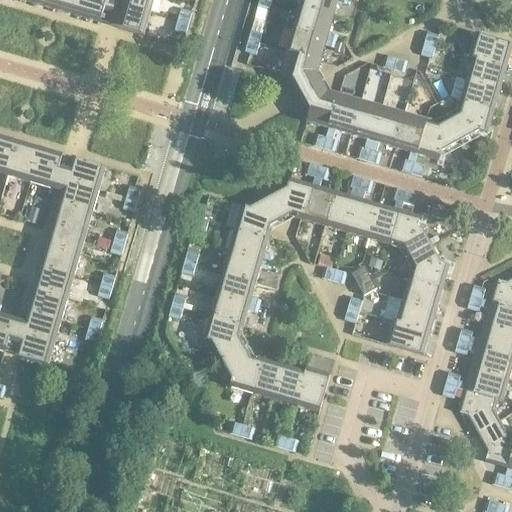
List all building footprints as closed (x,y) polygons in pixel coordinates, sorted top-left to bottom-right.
[(59,0),(35,0),(34,5),(56,11),(59,0)] [(83,0),(59,0),(56,11),(78,18),(83,0)] [(154,0),(83,0),(78,18),(101,24),(101,23),(104,24),(110,26),(110,27),(144,37),(154,0)] [(272,1),(267,0),(259,0),(257,9),(269,13),(272,1)] [(347,0),(301,0),(299,9),(333,19),(338,3),(346,6),(347,0)] [(333,19),(299,9),(293,31),(336,43),(337,37),(329,34),(333,19)] [(181,11),(177,22),(189,25),(192,14),(181,11)] [(189,25),(177,22),(174,33),(186,36),(189,25)] [(263,34),(251,30),(248,42),(260,45),(263,34)] [(336,43),(293,31),(286,53),(320,63),(325,47),(334,49),(336,43)] [(427,34),(424,45),(435,48),(439,37),(427,34)] [(511,50),(511,45),(475,35),(468,59),(473,60),(507,70),(511,50)] [(260,45),(248,42),(245,53),(256,57),(260,45)] [(336,43),(333,52),(342,54),(344,46),(336,43)] [(435,48),(424,45),(421,56),(432,60),(435,48)] [(320,63),(286,53),(280,76),(288,78),(291,83),(299,97),(309,115),(306,124),(328,130),(338,96),(330,94),(324,83),(318,71),(320,63)] [(382,68),(393,72),(396,60),(385,57),(382,68)] [(408,63),(396,60),(393,72),(404,75),(408,63)] [(507,70),(473,60),(466,82),(500,92),(507,70)] [(500,92),(466,82),(460,104),(464,105),(494,114),(500,92)] [(361,103),(338,96),(328,130),(326,139),(322,150),(339,155),(342,143),(333,141),(336,132),(351,137),(361,103)] [(383,109),(361,103),(351,137),(366,141),(364,150),(359,148),(356,160),(367,163),(383,109)] [(494,114),(464,105),(461,117),(449,123),(463,148),(481,138),(491,141),(492,137),(488,136),(494,114)] [(405,115),(383,109),(367,163),(378,166),(382,155),(377,154),(379,145),(395,149),(405,115)] [(427,122),(405,115),(395,149),(410,154),(408,162),(403,161),(399,172),(412,176),(415,165),(417,156),(426,126),(427,122)] [(463,148),(449,123),(437,129),(426,126),(417,156),(439,162),(438,166),(442,168),(445,157),(463,148)] [(315,136),(312,147),(322,150),(326,139),(315,136)] [(18,144),(0,138),(0,175),(8,178),(18,144)] [(40,150),(18,144),(8,178),(30,184),(40,150)] [(62,156),(40,150),(30,184),(57,191),(62,193),(60,202),(66,204),(93,212),(106,169),(72,159),(71,160),(67,159),(62,158),(62,156)] [(318,167),(307,164),(304,175),(315,179),(318,167)] [(425,168),(415,165),(412,176),(422,179),(425,168)] [(330,171),(318,167),(315,179),(312,188),(302,222),(325,228),(334,194),(319,190),(320,184),(322,181),(326,182),(330,171)] [(362,180),(351,177),(347,188),(353,190),(350,199),(334,194),(325,228),(346,234),(362,180)] [(374,183),(362,180),(346,234),(368,241),(378,207),(362,202),(365,194),(370,195),(374,183)] [(312,188),(290,181),(287,190),(282,193),(268,200),(250,210),(242,208),(235,230),(269,240),(272,231),(283,225),(294,219),(302,222),(312,188)] [(130,188),(126,200),(137,204),(141,191),(130,188)] [(406,193),(394,189),(391,201),(396,203),(393,212),(378,207),(368,241),(391,248),(392,243),(400,214),(403,205),(406,193)] [(417,196),(406,193),(403,205),(413,207),(417,196)] [(137,204),(126,200),(123,212),(134,214),(137,204)] [(66,204),(60,202),(53,225),(87,234),(93,212),(66,204)] [(31,208),(27,224),(36,226),(41,211),(31,208)] [(211,211),(200,208),(197,219),(208,222),(211,211)] [(422,220),(400,214),(392,243),(404,247),(410,258),(430,247),(420,228),(422,220)] [(208,222),(197,219),(194,231),(205,234),(208,222)] [(87,234),(53,225),(46,247),(81,256),(87,234)] [(269,240),(235,230),(229,252),(272,265),(274,258),(265,256),(269,240)] [(116,233),(113,244),(125,246),(128,235),(116,233)] [(99,238),(97,247),(108,250),(110,241),(99,238)] [(125,246),(113,244),(110,255),(122,257),(125,246)] [(81,256),(46,247),(40,269),(74,279),(81,256)] [(441,266),(430,247),(410,258),(417,270),(413,281),(443,289),(449,268),(441,266)] [(199,255),(187,252),(184,263),(195,267),(199,255)] [(272,265),(229,252),(223,274),(257,284),(261,268),(270,271),(272,265)] [(371,256),(368,267),(380,270),(383,259),(371,256)] [(195,267),(184,263),(181,274),(192,278),(195,267)] [(336,271),(324,268),(321,280),(332,283),(336,271)] [(74,279),(40,269),(34,291),(68,301),(74,279)] [(364,269),(351,276),(364,297),(377,291),(364,269)] [(347,275),(336,271),(332,283),(344,286),(347,275)] [(257,284),(223,274),(216,296),(259,308),(261,302),(252,299),(257,284)] [(104,276),(101,287),(112,290),(116,278),(104,276)] [(409,280),(403,302),(436,311),(443,289),(413,281),(409,280)] [(511,280),(506,284),(497,281),(491,303),(511,309),(511,280)] [(112,290),(101,287),(98,299),(109,301),(112,290)] [(485,291),(474,287),(471,298),(482,301),(485,291)] [(68,301),(34,291),(27,313),(28,313),(34,315),(61,323),(68,301)] [(186,299),(175,295),(171,307),(183,310),(186,299)] [(259,308),(216,296),(207,326),(237,335),(241,336),(248,312),(257,315),(259,308)] [(351,298),(348,310),(359,314),(362,302),(351,298)] [(482,301),(471,298),(467,310),(473,311),(479,313),(480,308),(489,311),(484,327),(511,334),(511,309),(491,303),(482,301)] [(436,311),(403,302),(397,324),(430,333),(436,311)] [(0,313),(2,307),(0,306),(0,352),(5,354),(10,337),(15,338),(27,341),(22,359),(49,367),(61,323),(34,315),(28,313),(25,323),(20,322),(0,316),(0,313)] [(183,310),(171,307),(168,318),(180,322),(183,310)] [(359,314),(348,310),(344,321),(356,325),(359,314)] [(92,319),(88,331),(99,333),(103,321),(92,319)] [(393,322),(386,346),(423,357),(430,333),(397,324),(393,322)] [(237,335),(207,326),(203,340),(212,342),(222,362),(242,350),(236,338),(237,335)] [(511,334),(484,327),(480,342),(471,340),(472,335),(467,332),(461,331),(458,342),(511,357),(511,334)] [(99,333),(88,331),(85,342),(96,345),(99,333)] [(511,370),(511,357),(458,342),(455,354),(460,355),(466,357),(467,352),(476,355),(472,370),(509,380),(511,370)] [(249,362),(242,350),(222,362),(232,381),(230,389),(244,393),(253,363),(249,362)] [(278,366),(254,359),(253,363),(244,393),(275,402),(287,359),(281,357),(278,366)] [(294,361),(287,359),(275,402),(296,408),(305,374),(291,369),(294,361)] [(306,370),(305,374),(296,408),(319,414),(330,377),(306,370)] [(509,380),(472,370),(467,386),(458,383),(460,378),(454,376),(448,375),(445,387),(456,390),(465,392),(494,401),(503,403),(509,380)] [(456,390),(445,387),(442,397),(454,400),(456,390)] [(494,401),(465,392),(459,415),(468,417),(478,436),(498,424),(491,412),(494,401)] [(232,424),(229,435),(240,438),(244,427),(232,424)] [(511,438),(504,436),(498,424),(478,436),(488,454),(485,462),(507,469),(511,451),(511,438)] [(255,430),(244,427),(240,438),(252,441),(255,430)] [(276,436),(273,447),(284,451),(287,439),(276,436)] [(299,442),(287,439),(284,451),(295,454),(299,442)] [(511,451),(507,469),(505,478),(502,489),(511,492),(511,451)] [(505,478),(494,475),(491,486),(502,489),(505,478)] [(487,502),(485,505),(483,511),(494,511),(497,504),(487,502)]
